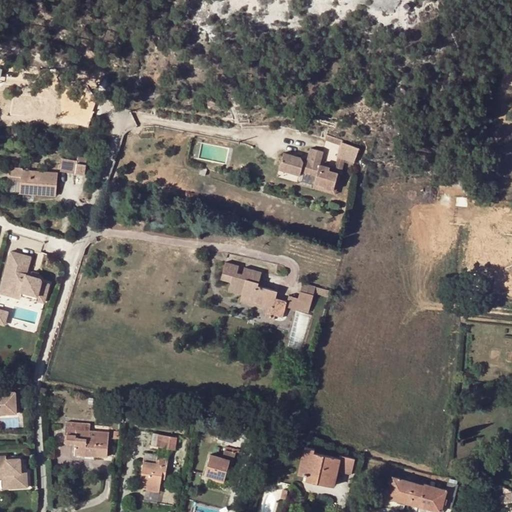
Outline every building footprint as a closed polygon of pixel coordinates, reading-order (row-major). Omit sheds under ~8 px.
[(343,140),(326,134),(325,140),(341,145),(342,141),(343,140)] [(360,148),(342,141),(341,145),(336,162),(322,158),(324,152),(310,147),(307,159),(284,152),(279,169),(300,175),(301,172),(316,176),(314,182),(324,187),(324,185),(334,190),(337,190),(345,160),(354,163),(360,148)] [(78,157),(78,160),(75,173),(84,175),(87,158),(78,157)] [(78,160),(62,158),(60,171),(75,173),(78,160)] [(12,166),(10,181),(20,182),(19,191),(56,195),(58,173),(22,170),(22,167),(12,166)] [(20,182),(10,181),(10,191),(19,191),(20,182)] [(242,294),(241,297),(254,301),(255,298),(262,300),(262,303),(271,306),(268,318),(274,320),(275,315),(283,317),(286,306),(287,301),(276,298),(277,291),(258,285),(262,272),(245,267),(243,274),(238,272),(239,265),(226,262),(220,279),(231,282),(229,290),(242,294)] [(302,282),(298,297),(311,301),(314,293),(316,286),(302,282)] [(1,285),(0,289),(0,293),(7,295),(9,288),(1,285)] [(330,290),(316,286),(314,293),(328,297),(330,290)] [(289,295),(287,301),(286,306),(308,313),(311,301),(298,297),(289,295)] [(254,301),(253,304),(266,309),(264,317),(268,318),(271,306),(262,303),(262,300),(255,298),(254,301)] [(0,415),(17,415),(16,399),(13,399),(12,392),(0,392),(0,415)] [(93,435),(93,431),(90,430),(90,424),(66,422),(65,435),(75,435),(75,442),(74,455),(85,455),(86,453),(91,454),(107,455),(109,437),(93,435)] [(223,422),(220,432),(234,436),(237,427),(223,422)] [(234,436),(220,432),(218,438),(233,442),(234,436)] [(177,437),(153,433),(151,445),(175,450),(177,437)] [(298,474),(306,476),(316,478),(315,482),(328,485),(330,476),(335,477),(337,471),(351,474),(355,458),(340,455),(339,458),(314,452),(314,448),(305,446),(298,474)] [(204,474),(212,476),(225,480),(227,474),(229,468),(232,469),(236,453),(225,449),(222,458),(210,454),(204,474)] [(162,473),(166,473),(168,457),(145,453),(141,482),(147,484),(146,490),(159,492),(161,479),(162,473)] [(0,455),(0,472),(7,473),(8,485),(16,485),(16,489),(27,489),(26,472),(21,472),(20,458),(6,459),(6,455),(0,455)] [(7,473),(0,472),(0,476),(2,476),(4,490),(16,489),(16,485),(8,485),(7,473)] [(399,478),(393,477),(389,487),(388,487),(386,488),(385,489),(383,490),(383,492),(382,493),(382,496),(383,497),(384,498),(385,499),(387,500),(388,497),(404,502),(406,502),(441,511),(442,507),(447,490),(446,489),(425,483),(425,486),(399,478)] [(448,482),(446,489),(447,490),(442,507),(452,510),(458,485),(448,482)] [(505,495),(511,494),(511,489),(501,487),(503,494),(498,494),(501,504),(506,503),(505,502),(505,495)] [(365,494),(360,498),(363,502),(368,498),(365,494)] [(403,504),(387,500),(385,505),(404,510),(406,502),(404,502),(403,504)]
